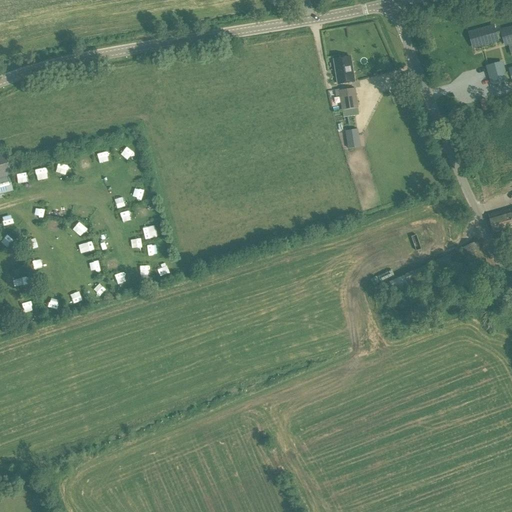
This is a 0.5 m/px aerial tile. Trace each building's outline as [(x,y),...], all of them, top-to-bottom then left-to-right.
[(472,32),(476,46),(503,38),(505,45),(511,42),(511,28),(496,33),(494,26),(472,32)] [(351,57),(334,60),(338,84),(355,81),(351,57)] [(511,69),(509,70),(510,72),(504,73),(503,68),(489,72),(493,85),(506,82),(506,80),(511,78),(511,79),(511,69)] [(355,88),(339,91),(342,110),(358,108),(355,88)] [(360,130),(344,135),(362,197),(379,192),(360,130)] [(0,152),(0,177),(9,175),(11,175),(4,151),(0,152)] [(0,194),(13,191),(9,175),(0,177),(0,194)] [(511,208),(489,215),(496,238),(511,234),(511,208)] [(479,240),(461,249),(475,279),(493,271),(479,240)] [(448,256),(390,283),(398,301),(457,273),(448,256)] [(15,299),(20,310),(27,306),(22,295),(15,299)]
